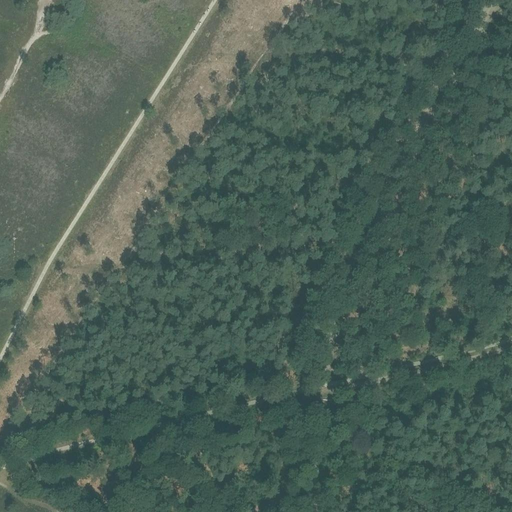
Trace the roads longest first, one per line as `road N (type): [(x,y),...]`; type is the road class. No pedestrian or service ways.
road 1 (track): [(314,511),(352,270),(399,157),(497,0)]
road 2 (track): [(0,475),(511,346)]
